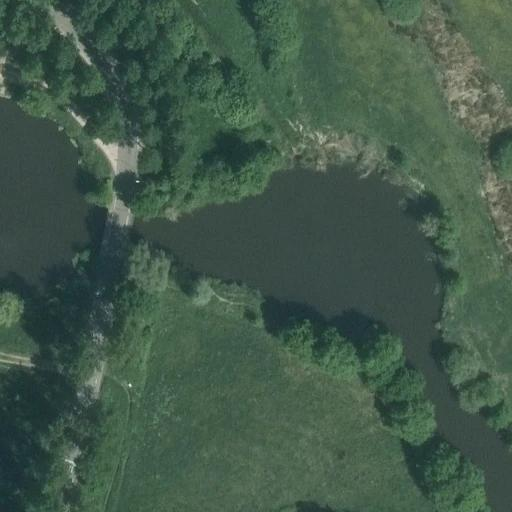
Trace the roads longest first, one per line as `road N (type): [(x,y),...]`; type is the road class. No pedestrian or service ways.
road 1 (unclassified): [(117,293),(124,109),(89,51),(54,14),(26,0)]
road 2 (unclassified): [(117,293),(91,416),(59,511)]
road 3 (track): [(121,160),(60,98),(0,73)]
